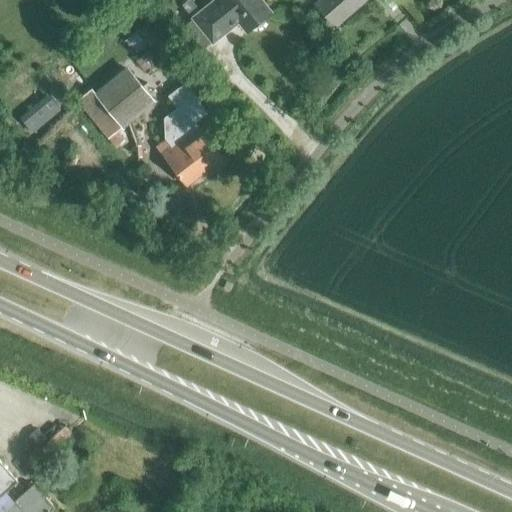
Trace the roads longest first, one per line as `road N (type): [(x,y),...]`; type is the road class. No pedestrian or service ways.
road 1 (primary): [(511,493),(0,261)]
road 2 (primary): [(0,308),(432,511)]
road 3 (residential): [(225,265),(382,79),(495,0)]
